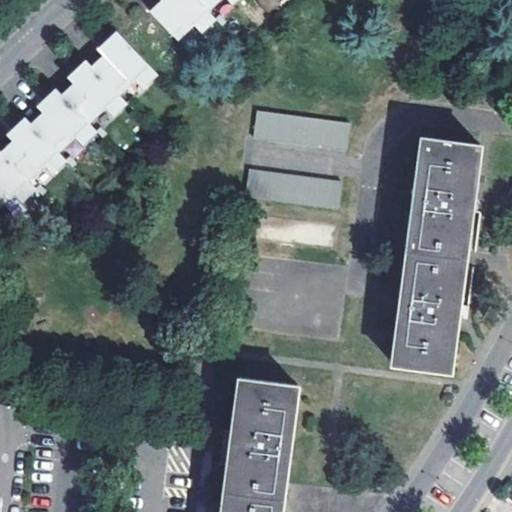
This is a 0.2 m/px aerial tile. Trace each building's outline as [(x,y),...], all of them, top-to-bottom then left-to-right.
[(162,0),(152,9),(179,38),(195,23),(203,32),(218,18),(210,10),(201,0),(162,0)] [(201,0),(210,10),(220,0),(230,0),(234,3),(237,0),(201,0)] [(105,53),(93,64),(121,93),(136,78),(145,87),(159,73),(118,29),(105,42),(111,48),(108,50),(105,53)] [(105,42),(99,47),(105,53),(108,50),(111,48),(105,42)] [(75,81),(63,92),(90,121),(106,107),(114,115),(128,101),(121,93),(93,64),(88,58),(75,70),(80,76),(77,79),(75,81)] [(75,70),(69,75),(75,81),(77,79),(80,76),(75,70)] [(44,110),(32,121),(59,150),(76,135),(83,143),(98,130),(90,121),(63,92),(57,86),(44,98),(49,105),(46,108),(44,110)] [(44,98),(38,104),(44,110),(46,108),(49,105),(44,98)] [(352,121),(260,108),(256,135),(349,147),(352,121)] [(16,135),(2,149),(29,178),(45,164),(52,172),(67,158),(59,150),(32,121),(26,115),(13,127),(19,133),(16,135)] [(13,127),(8,132),(14,138),(16,135),(19,133),(13,127)] [(426,135),(395,362),(453,370),(460,319),(476,204),(484,144),(426,135)] [(0,204),(14,191),(22,200),(37,186),(29,178),(2,149),(0,146),(0,204)] [(344,180),(251,167),(248,194),(341,207),(344,180)] [(224,511),(282,511),(301,384),(244,376),(234,444),(224,511)]
